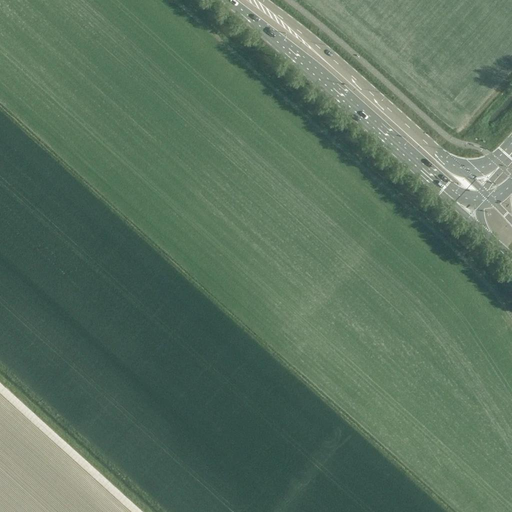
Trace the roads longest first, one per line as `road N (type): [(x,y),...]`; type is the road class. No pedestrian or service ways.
road 1 (secondary): [(225,0),(464,214)]
road 2 (secondary): [(475,183),(262,0)]
road 3 (track): [(0,388),(137,511)]
